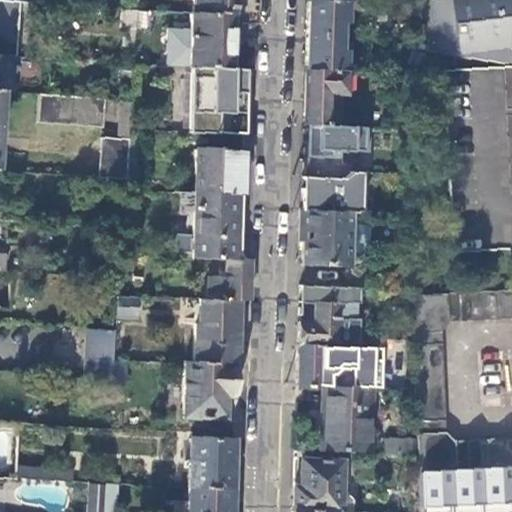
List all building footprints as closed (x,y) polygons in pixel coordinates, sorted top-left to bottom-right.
[(19,1),(0,0),(0,55),(12,56),(15,57),(19,1)] [(209,0),(193,0),(193,12),(209,13),(209,0)] [(209,0),(209,13),(234,14),(234,0),(209,0)] [(364,7),(363,0),(346,1),(346,0),(305,0),(304,34),(303,70),(343,70),(344,49),(340,49),(340,20),(345,20),(345,7),(364,7)] [(511,0),(413,0),(427,22),(423,47),(511,65),(511,0)] [(133,46),(136,10),(122,9),(121,26),(125,26),(123,45),(133,46)] [(232,69),(234,14),(209,13),(193,12),(191,12),(189,67),(190,67),(232,69)] [(0,90),(9,91),(12,56),(0,55),(0,90)] [(231,134),(232,114),(245,114),(245,69),(232,69),(190,67),(189,133),(229,134),(231,134)] [(344,70),(343,70),(303,70),(302,98),(301,126),(335,126),(337,98),(325,97),(326,92),(343,93),(344,70)] [(403,118),(417,70),(396,70),(396,74),(402,76),(392,117),(403,118)] [(101,126),(104,98),(38,94),(36,120),(101,126)] [(128,139),(130,100),(121,100),(118,138),(128,139)] [(362,151),(362,126),(343,126),(335,126),(301,126),(301,152),(301,176),(341,177),(342,176),(330,157),(330,150),(362,151)] [(128,139),(118,138),(101,137),(98,177),(125,179),(128,139)] [(243,171),(243,150),(193,149),(192,193),(235,194),(242,195),(243,171)] [(360,171),(349,171),(342,176),(341,177),(301,176),(301,188),(301,210),(348,212),(359,212),(360,171)] [(177,192),(176,212),(192,213),(192,193),(177,192)] [(191,235),(176,234),(176,253),(234,254),(235,194),(192,193),(192,213),(191,235)] [(346,265),(348,212),(301,210),(299,210),(298,233),(303,233),(302,257),(302,263),(346,265)] [(250,260),(224,258),(223,271),(223,278),(218,278),(206,277),(205,299),(240,300),(248,300),(249,279),(250,260)] [(18,272),(36,273),(36,261),(18,261),(18,272)] [(118,279),(118,269),(91,267),(90,277),(118,279)] [(356,301),(356,285),(299,284),(299,301),(311,301),(310,321),(296,321),(296,345),(335,345),(346,345),(346,317),(353,317),(353,301),(356,301)] [(511,287),(409,292),(415,438),(415,451),(416,468),(428,467),(511,463),(511,436),(453,439),(441,429),(437,328),(444,317),(511,314),(511,287)] [(137,297),(135,297),(119,296),(117,316),(135,318),(137,297)] [(238,339),(240,300),(205,299),(198,299),(197,323),(193,323),(192,362),(237,364),(238,339)] [(113,358),(115,328),(87,326),(84,376),(111,378),(113,358)] [(334,361),(335,345),(296,345),(295,367),(294,385),(318,386),(319,360),(334,361)] [(130,360),(113,358),(111,384),(128,386),(130,360)] [(237,383),(237,364),(192,362),(183,362),(182,417),(225,418),(226,394),(236,394),(237,383)] [(320,449),(365,450),(366,385),(320,386),(320,449)] [(234,458),(235,439),(188,438),(187,487),(233,488),(234,458)] [(383,438),(383,450),(415,451),(415,438),(383,438)] [(299,486),(291,485),(290,510),(339,510),(341,458),(299,458),(299,486)] [(71,469),(15,465),(14,478),(70,481),(71,469)] [(511,467),(423,471),(426,508),(511,501),(511,467)] [(86,511),(103,511),(105,484),(88,484),(86,511)] [(112,511),(114,484),(105,484),(103,511),(112,511)] [(232,511),(233,496),(233,488),(187,487),(186,511),(232,511)]
